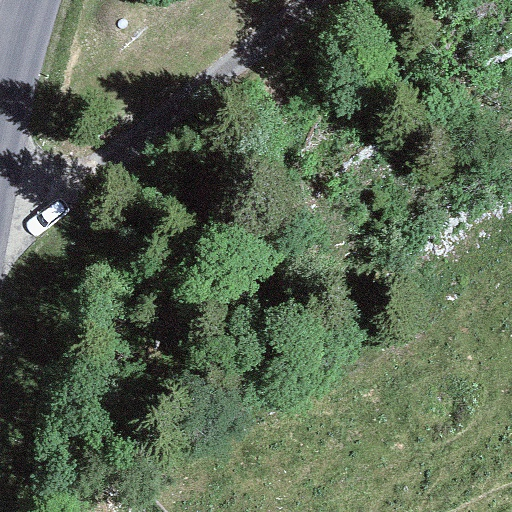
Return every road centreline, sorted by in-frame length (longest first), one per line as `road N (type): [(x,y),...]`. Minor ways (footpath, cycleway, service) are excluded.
road 1 (track): [(318,0),(67,198),(0,207)]
road 2 (tertiary): [(35,0),(0,125)]
